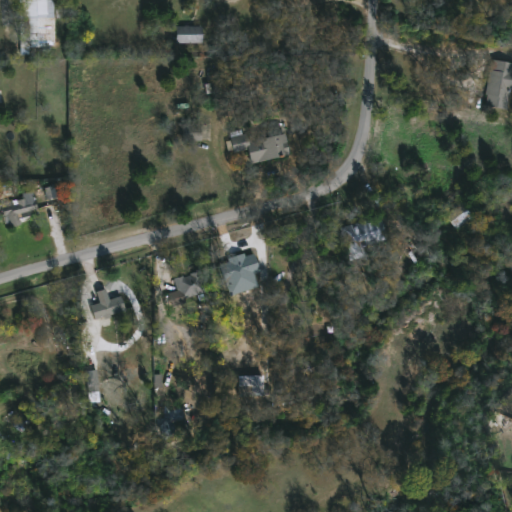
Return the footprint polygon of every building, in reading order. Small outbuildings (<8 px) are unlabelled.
[(51,47),(51,51),(43,51),(43,47),(30,48),(30,55),(22,55),(20,0),(54,0),(56,47),(51,47)] [(191,25),(204,27),(204,44),(177,44),(178,26),(191,25)] [(511,63),(511,71),(511,89),(507,111),(484,106),(487,96),(484,95),(489,70),(491,70),(493,59),(511,63)] [(200,141),(200,125),(183,126),(183,142),(200,141)] [(243,131),(243,134),(246,133),(247,138),(261,135),(262,139),(286,133),(291,156),(252,164),(248,149),(235,152),(231,133),(242,130),(243,131)] [(0,204),(24,199),(25,202),(33,200),(35,210),(28,211),(30,217),(18,220),(20,226),(9,229),(6,215),(2,216),(0,204)] [(475,216),(456,230),(443,214),(462,199),(475,216)] [(365,257),(349,262),(340,228),(380,217),(387,242),(363,248),(365,257)] [(431,253),(407,268),(400,255),(423,241),(431,253)] [(240,287),(230,290),(222,264),(256,254),(261,271),(237,279),(240,287)] [(202,271),(209,291),(181,301),(174,279),(192,271),(193,274),(202,271)] [(119,297),(125,316),(104,324),(101,315),(95,317),(90,303),(105,298),(106,301),(119,297)] [(84,393),(99,392),(97,371),(83,372),(84,393)] [(237,377),(238,398),(264,398),(263,376),(237,377)] [(33,417),(13,436),(6,429),(25,409),(33,417)]
